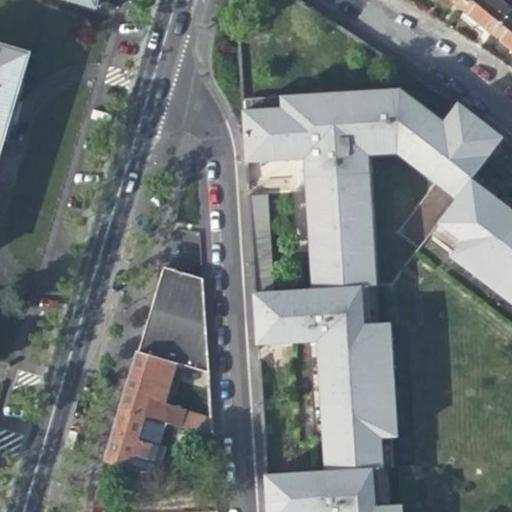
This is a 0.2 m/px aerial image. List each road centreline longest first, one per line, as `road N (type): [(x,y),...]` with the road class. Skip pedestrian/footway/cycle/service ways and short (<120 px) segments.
road 1 (residential): [(236,511),(212,140),(205,118),(148,74)]
road 2 (primary): [(148,74),(19,511)]
road 3 (residential): [(511,116),(346,0)]
